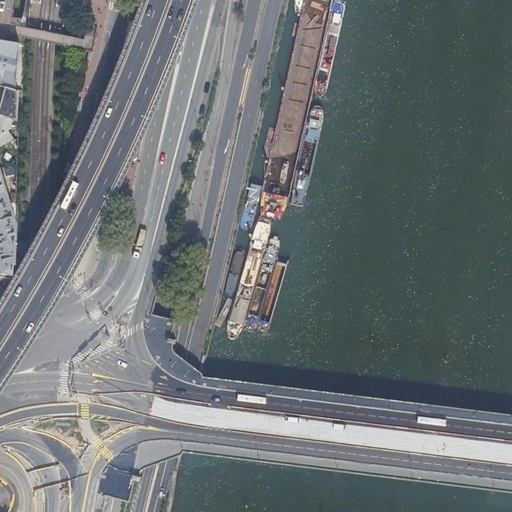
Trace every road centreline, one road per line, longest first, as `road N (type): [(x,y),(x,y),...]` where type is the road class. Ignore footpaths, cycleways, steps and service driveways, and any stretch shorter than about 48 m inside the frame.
road 1 (primary): [(115,511),(215,117),(235,0)]
road 2 (primary): [(154,511),(270,0)]
road 3 (primary): [(251,0),(138,511)]
road 4 (primary): [(171,392),(141,357),(134,328),(217,0)]
road 5 (motorway): [(0,365),(120,145),(175,0)]
road 6 (primary): [(180,0),(110,282),(69,313),(28,327)]
road 7 (primary): [(200,0),(133,269),(103,322),(64,346)]
road 8 (motorway): [(156,0),(104,138),(0,331)]
road 9 (primary): [(511,443),(210,408),(171,392)]
road 10 (primary): [(185,428),(511,469)]
road 11 (motorway): [(0,420),(54,407),(104,409),(185,428)]
road 12 (primary): [(171,392),(1,379)]
road 13 (primary): [(89,511),(104,452),(143,430),(185,428)]
